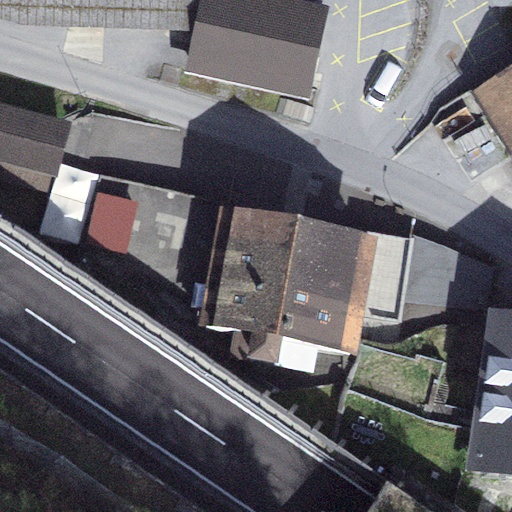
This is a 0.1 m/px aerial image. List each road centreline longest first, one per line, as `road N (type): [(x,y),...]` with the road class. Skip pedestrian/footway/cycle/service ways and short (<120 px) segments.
road 1 (residential): [(511,244),(359,170),(0,53)]
road 2 (motorway): [(325,511),(0,293)]
